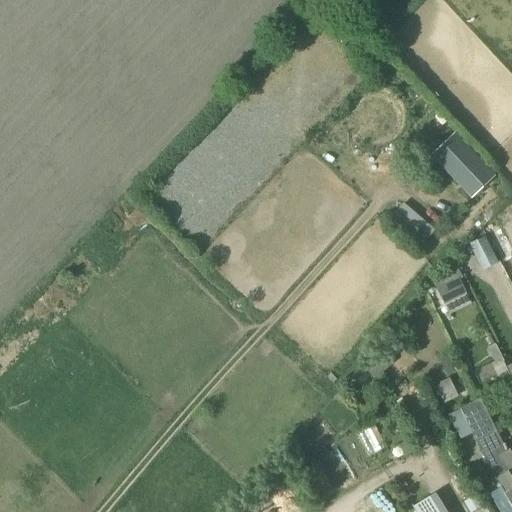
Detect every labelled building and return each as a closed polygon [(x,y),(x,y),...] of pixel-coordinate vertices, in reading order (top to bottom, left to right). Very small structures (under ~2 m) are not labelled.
[(495,175),(454,132),(430,154),(471,197),(495,175)] [(485,225),(501,208),(489,197),(473,214),(485,225)] [(469,244),(482,269),(496,262),(483,237),(469,244)] [(433,284),(443,304),(464,294),(468,301),(471,299),(453,263),(433,284)] [(440,360),(448,375),(459,369),(451,354),(440,360)] [(470,433),(490,422),(478,400),(447,417),(460,439),(470,433)] [(492,423),(472,434),(490,466),(483,470),(494,487),(500,484),(505,493),(511,489),(511,475),(500,455),(506,451),(492,423)] [(397,444),(403,456),(412,451),(406,440),(397,444)] [(511,475),(511,448),(506,451),(500,455),(511,475)] [(411,503),(416,511),(444,511),(431,491),(411,503)] [(462,503),(467,511),(470,511),(482,505),(476,494),(462,503)]
